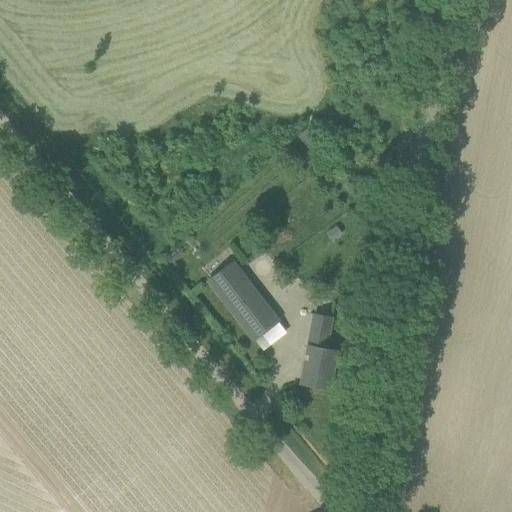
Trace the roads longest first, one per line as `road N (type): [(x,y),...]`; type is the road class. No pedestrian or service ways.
road 1 (unclassified): [(349,511),(442,0)]
road 2 (unclassified): [(334,511),(0,122)]
